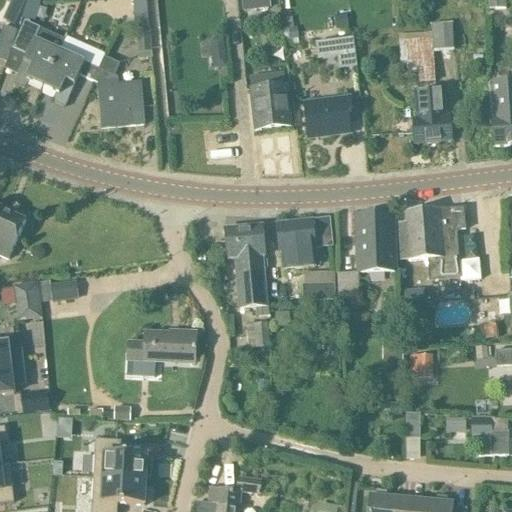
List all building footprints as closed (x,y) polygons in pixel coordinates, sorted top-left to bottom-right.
[(33,0),(27,0),(22,19),(34,23),(40,2),(33,0)] [(134,0),(136,14),(149,14),(148,0),(134,0)] [(268,0),(244,0),(245,10),(270,8),(268,0)] [(505,0),(485,0),(486,9),(505,9),(505,0)] [(347,14),(335,15),(337,29),(348,28),(347,14)] [(293,16),(283,17),(285,27),(289,27),(294,26),(293,16)] [(25,23),(13,50),(27,56),(24,63),(14,85),(24,89),(31,82),(43,88),(60,51),(36,40),(40,30),(25,23)] [(152,26),(150,26),(138,27),(140,56),(154,55),(152,26)] [(294,26),(289,27),(290,38),(299,37),(298,26),(294,26)] [(4,27),(0,39),(0,59),(7,62),(18,31),(4,27)] [(431,31),(399,33),(401,62),(406,62),(407,72),(418,71),(419,82),(435,81),(434,70),(433,49),(431,31)] [(352,38),(336,40),(339,68),(356,66),(352,38)] [(43,88),(57,94),(55,103),(65,108),(80,76),(93,82),(98,69),(85,63),(60,51),(43,88)] [(225,53),(212,54),(214,69),(226,67),(225,53)] [(101,62),(98,69),(93,82),(98,83),(101,129),(145,125),(142,84),(119,86),(118,81),(119,78),(114,76),(120,64),(104,56),(101,62)] [(496,149),(511,147),(511,83),(491,84),(493,121),(494,121),(496,149)] [(291,128),(287,86),(251,90),(256,132),(291,128)] [(444,91),(415,93),(417,120),(413,121),(414,146),(453,143),(451,117),(446,118),(444,91)] [(304,104),(308,139),(351,134),(348,111),(352,111),(350,99),(304,104)] [(7,213),(7,212),(0,209),(0,256),(8,260),(14,247),(15,247),(26,221),(7,213)] [(465,230),(464,209),(405,213),(405,224),(399,224),(402,261),(428,260),(430,282),(460,279),(459,258),(457,231),(465,230)] [(356,217),(358,274),(397,273),(394,215),(356,217)] [(330,219),(304,222),(309,268),(316,267),(314,249),(333,247),(330,219)] [(280,253),(281,253),(284,271),(309,268),(304,222),(277,225),(280,253)] [(263,226),(225,230),(228,260),(236,259),(240,310),(256,308),(257,317),(268,316),(264,271),(267,267),(267,261),(263,258),(263,257),(266,257),(263,226)] [(32,251),(31,253),(31,256),(32,258),(34,260),(37,261),(40,260),(42,259),(44,257),(44,255),(44,252),(43,250),(41,248),(38,247),(36,248),(33,249),(32,251)] [(338,273),(338,294),(357,295),(358,273),(338,273)] [(54,303),(78,299),(76,283),(52,286),(54,303)] [(304,285),(303,285),(304,301),(335,301),(335,285),(304,285)] [(424,291),(405,293),(406,304),(425,302),(424,291)] [(288,313),(274,313),(275,327),(289,326),(288,313)] [(337,313),(329,314),(329,328),(337,328),(337,313)] [(271,347),(269,323),(247,325),(249,349),(271,347)] [(498,324),(484,326),(485,339),(499,337),(498,324)] [(155,363),(195,365),(197,335),(176,334),(176,336),(145,335),(144,345),(128,344),(127,377),(155,379),(155,363)] [(338,335),(327,335),(328,358),(329,358),(339,358),(338,335)] [(383,340),(383,361),(391,362),(392,365),(403,366),(404,340),(383,340)] [(0,396),(14,395),(11,370),(24,369),(22,352),(9,353),(8,344),(0,345),(0,396)] [(487,345),(475,346),(476,359),(487,358),(487,345)] [(511,350),(496,351),(497,367),(511,366),(511,350)] [(433,355),(411,355),(411,380),(433,379),(433,355)] [(47,391),(21,394),(23,414),(50,410),(47,391)] [(131,409),(115,409),(114,421),(131,421),(131,409)] [(407,414),(407,439),(420,439),(420,414),(407,414)] [(445,418),(446,433),(465,432),(465,418),(445,418)] [(506,421),(480,419),(473,419),(472,436),(491,436),(491,456),(511,456),(511,432),(506,433),(506,421)] [(96,441),(93,479),(146,482),(146,477),(149,477),(150,462),(147,462),(147,457),(121,455),(121,442),(96,441)] [(54,463),(54,476),(63,477),(63,464),(54,463)] [(0,467),(0,505),(14,503),(10,465),(0,466),(0,467)] [(93,479),(91,511),(117,511),(118,505),(145,507),(146,482),(93,479)] [(240,511),(242,494),(260,496),(262,482),(239,479),(237,492),(210,489),(208,504),(198,503),(197,511),(240,511)] [(371,496),(368,511),(410,511),(412,500),(371,496)] [(412,500),(410,511),(451,511),(453,504),(412,500)] [(319,502),(317,511),(337,511),(338,506),(319,502)]
